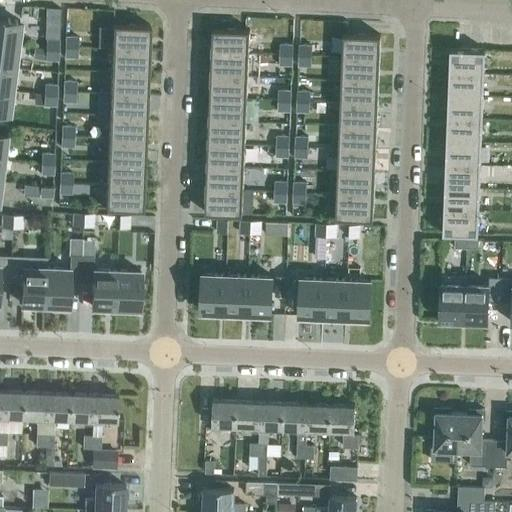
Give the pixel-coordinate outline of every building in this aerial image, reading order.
[(59,38),(60,8),(48,8),(47,37),(59,38)] [(0,41),(17,44),(20,21),(0,18),(0,41)] [(149,48),(150,25),(112,23),(111,46),(149,48)] [(213,27),(212,51),(249,52),(250,29),(213,27)] [(343,32),(342,56),(380,57),(381,34),(343,32)] [(77,47),(78,36),(65,36),(65,46),(77,47)] [(59,50),(59,39),(46,38),(46,49),(59,50)] [(0,65),(14,67),(17,44),(0,41),(0,65)] [(293,54),(293,44),(281,43),(280,53),(293,54)] [(312,44),(300,44),(299,54),(312,55),(312,44)] [(77,57),(77,47),(65,46),(64,57),(77,57)] [(148,71),(149,48),(111,46),(111,69),(148,71)] [(451,48),(450,71),(485,72),(485,49),(451,48)] [(58,60),(59,50),(46,49),(45,59),(58,60)] [(248,75),(249,52),(212,51),(211,73),(248,75)] [(292,64),(293,54),(280,53),(280,64),(292,64)] [(311,65),(312,55),(299,54),(299,64),(311,65)] [(379,80),(380,57),(342,56),(342,79),(379,80)] [(0,88),(11,90),(14,67),(0,65),(0,88)] [(147,94),(148,71),(111,69),(110,92),(147,94)] [(484,95),(485,72),(450,71),(449,94),(484,95)] [(247,98),(248,75),(211,73),(210,96),(247,98)] [(378,103),(379,80),(342,79),(341,101),(378,103)] [(76,91),(76,81),(63,80),(63,91),(76,91)] [(57,95),(57,84),(45,84),(44,94),(57,95)] [(0,112),(8,113),(11,90),(0,88),(0,112)] [(291,99),(291,90),(279,89),(278,99),(291,99)] [(310,90),(298,90),(297,100),(310,100),(310,90)] [(75,101),(76,91),(63,91),(63,101),(75,101)] [(146,117),(147,94),(110,92),(109,115),(146,117)] [(56,105),(57,95),(44,94),(44,104),(56,105)] [(483,118),(484,95),(449,94),(448,117),(483,118)] [(246,121),(247,98),(210,96),(209,96),(209,119),(246,121)] [(290,110),(291,99),(278,99),(278,109),(290,110)] [(309,111),(310,100),(297,100),(297,110),(309,111)] [(377,126),(378,103),(341,101),(340,124),(377,126)] [(145,139),(146,117),(109,115),(108,138),(145,139)] [(482,141),(483,118),(448,117),(447,140),(482,141)] [(246,143),(246,121),(209,119),(208,142),(246,143)] [(376,149),(377,126),(340,124),(339,147),(376,149)] [(74,136),(74,126),(62,125),(61,135),(74,136)] [(289,145),(289,135),(277,134),(277,145),(289,145)] [(73,146),(74,136),(61,135),(61,146),(73,146)] [(308,136),(296,136),(296,145),(308,146),(308,136)] [(144,162),(145,139),(108,138),(107,161),(144,162)] [(481,164),(482,141),(447,140),(446,163),(481,164)] [(245,166),(246,143),(208,142),(207,165),(245,166)] [(289,156),(289,145),(277,145),(276,155),(289,156)] [(308,157),(308,146),(296,145),(295,156),(308,157)] [(375,171),(376,149),(339,147),(338,170),(375,171)] [(54,164),(54,153),(42,153),(41,163),(54,164)] [(143,185),(144,162),(107,161),(106,183),(143,185)] [(53,174),(54,164),(41,163),(41,173),(53,174)] [(480,187),(481,164),(446,163),(445,186),(480,187)] [(244,189),(245,166),(207,165),(206,187),(244,189)] [(374,194),(375,171),(338,170),(337,192),(374,194)] [(72,183),(72,172),(60,172),(59,182),(72,183)] [(287,190),(288,181),(275,180),(275,190),(287,190)] [(307,182),(294,181),(294,191),(306,191),(307,182)] [(71,193),(72,183),(59,182),(59,192),(71,193)] [(142,209),(143,185),(106,183),(105,207),(142,209)] [(53,197),(53,186),(40,186),(40,196),(53,197)] [(479,210),(480,187),(445,186),(444,209),(479,210)] [(243,213),(244,189),(206,187),(205,211),(243,213)] [(287,201),(287,190),(275,190),(274,201),(287,201)] [(306,202),(306,191),(294,191),(293,202),(306,202)] [(373,218),(374,194),(337,192),(336,217),(373,218)] [(478,233),(479,210),(444,209),(443,232),(478,233)] [(83,225),(83,213),(73,212),(72,225),(83,225)] [(93,226),(94,213),(83,213),(83,225),(93,226)] [(12,227),(12,214),(2,214),(1,227),(12,227)] [(23,215),(12,214),(12,227),(22,227),(23,215)] [(119,214),(119,227),(129,227),(129,215),(119,214)] [(228,231),(228,219),(218,218),(218,231),(228,231)] [(251,232),(252,220),(241,219),(241,232),(251,232)] [(261,233),(262,220),(252,220),(251,232),(261,233)] [(326,235),(326,223),(316,222),(316,235),(326,235)] [(337,223),(326,223),(326,235),(336,236),(337,223)] [(360,237),(360,224),(350,224),(349,236),(360,237)] [(467,247),(467,238),(455,238),(455,246),(467,247)] [(479,247),(479,239),(467,238),(467,247),(479,247)] [(0,278),(10,279),(11,254),(0,253),(0,278)] [(46,256),(11,254),(10,279),(22,280),(21,303),(45,304),(46,266),(46,256)] [(46,266),(45,304),(68,305),(69,280),(81,281),(81,268),(82,255),(70,255),(70,267),(46,266)] [(91,306),(115,307),(116,269),(93,268),(93,256),(82,255),(81,268),(81,281),(92,281),(91,306)] [(139,307),(140,270),(116,269),(115,307),(139,307)] [(224,311),(226,273),(202,273),(201,310),(224,311)] [(248,312),(249,274),(226,273),(224,311),(248,312)] [(465,282),(466,282),(466,274),(442,273),(440,319),(464,320),(465,282)] [(271,313),(273,275),(249,274),(248,312),(271,313)] [(285,276),(275,275),(275,296),(284,296),(285,276)] [(323,315),(324,277),(301,276),(299,314),(323,315)] [(511,276),(502,276),(501,301),(511,301),(511,276)] [(346,316),(347,279),(324,278),(323,315),(346,316)] [(370,317),(371,279),(348,278),(346,316),(370,317)] [(489,283),(466,282),(465,282),(464,320),(488,321),(489,283)] [(22,416),(23,390),(0,389),(0,419),(8,420),(8,415),(22,416)] [(44,446),(46,391),(23,390),(22,416),(36,416),(35,421),(36,421),(35,445),(44,446)] [(69,418),(70,392),(46,391),(44,446),(53,446),(54,422),(55,417),(69,418)] [(92,423),(93,393),(70,392),(69,418),(83,418),(82,423),(92,423)] [(117,394),(93,393),(92,423),(101,424),(102,419),(116,420),(117,394)] [(236,425),(237,399),(213,398),(212,423),(211,428),(222,429),(222,424),(236,425)] [(259,430),(261,400),(237,399),(236,425),(250,425),(250,430),(259,430)] [(268,443),(269,431),(269,426),(283,427),(284,401),(261,400),(259,430),(260,430),(259,442),(258,455),(257,463),(267,463),(268,443)] [(306,444),(307,432),(308,402),(284,401),(283,427),(297,427),(297,432),(298,432),(297,457),(306,457),(306,444)] [(330,429),(331,403),(308,402),(307,432),(316,432),(316,428),(330,429)] [(354,429),(355,404),(331,403),(330,429),(344,429),(344,446),(359,446),(359,434),(355,433),(355,429),(354,429)] [(458,448),(459,411),(451,411),(451,406),(434,406),(434,415),(436,415),(434,447),(431,447),(431,460),(457,461),(458,448)] [(485,417),(485,408),(468,407),(468,412),(459,411),(458,448),(471,449),(470,464),(494,465),(495,439),(482,438),(483,417),(485,417)] [(511,450),(511,409),(507,409),(507,418),(509,419),(508,439),(495,439),(494,465),(507,466),(508,451),(511,450)] [(91,447),(91,434),(83,434),(83,447),(91,447)] [(100,448),(100,435),(91,434),(91,447),(100,448)] [(258,455),(259,442),(250,441),(250,455),(258,455)] [(315,444),(306,444),(306,457),(314,457),(315,444)] [(43,464),(52,465),(53,446),(44,446),(43,464)] [(117,451),(91,450),(91,468),(116,469),(117,451)] [(250,455),(249,468),(257,469),(257,463),(258,455),(250,455)] [(215,472),(215,460),(206,460),(205,472),(215,472)] [(257,469),(257,474),(266,474),(267,463),(257,463),(257,469)] [(357,479),(358,466),(330,464),(330,478),(357,479)] [(50,471),(49,483),(83,484),(83,472),(50,471)] [(492,477),(482,477),(482,486),(483,486),(485,486),(492,486),(492,477)] [(277,493),(277,482),(246,481),(246,493),(266,494),(266,502),(277,503),(277,493)] [(299,494),(300,483),(277,482),(277,493),(299,494)] [(124,510),(125,484),(95,483),(94,498),(84,498),(84,508),(124,510)] [(484,500),(485,486),(458,485),(458,498),(484,500)] [(234,488),(205,487),(203,511),(245,511),(246,503),(234,502),(234,488)] [(356,511),(357,496),(330,495),(330,508),(317,507),(317,506),(303,506),(303,511),(356,511)] [(494,511),(495,500),(484,500),(458,498),(457,511),(436,510),(436,508),(427,508),(426,511),(494,511)]
